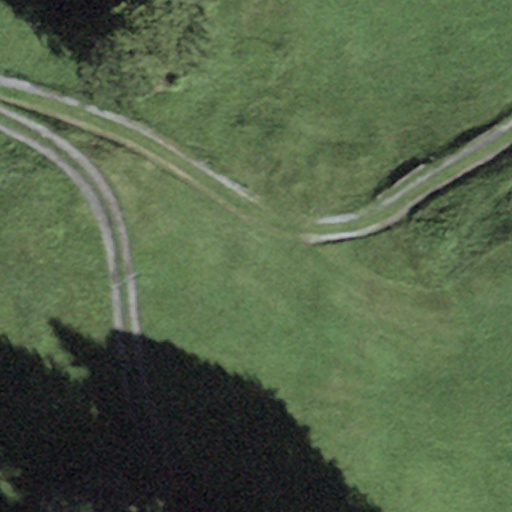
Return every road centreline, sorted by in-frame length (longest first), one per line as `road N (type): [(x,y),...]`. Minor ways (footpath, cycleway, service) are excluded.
road 1 (track): [(0,94),(86,114),(171,154),(290,228),(331,229),(387,211),(511,132)]
road 2 (track): [(201,511),(143,401),(109,204),(83,164),(0,115)]
